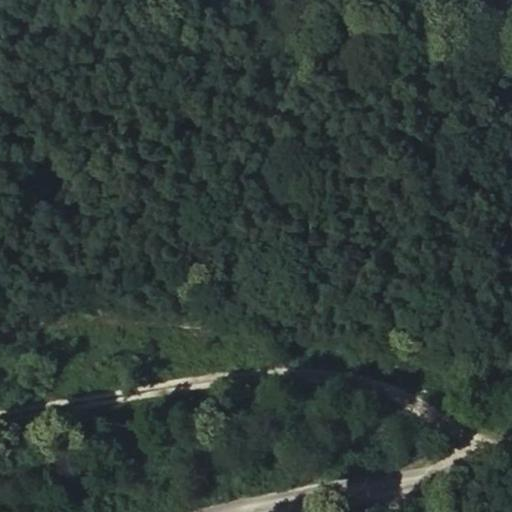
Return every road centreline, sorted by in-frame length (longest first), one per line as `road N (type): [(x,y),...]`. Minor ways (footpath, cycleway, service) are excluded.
road 1 (track): [(511,463),(441,426),(391,385),(335,373),(247,375),(0,419)]
road 2 (tertiary): [(511,467),(226,511)]
